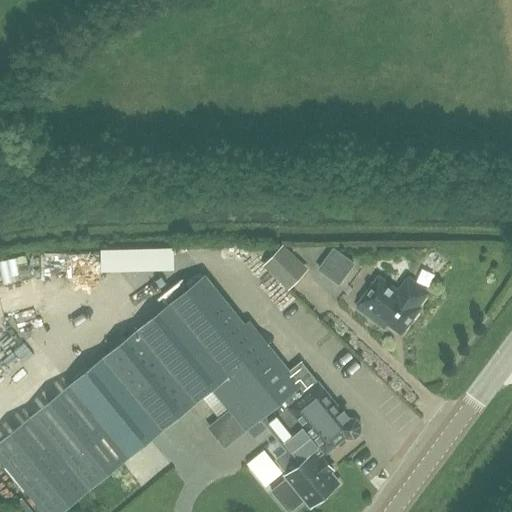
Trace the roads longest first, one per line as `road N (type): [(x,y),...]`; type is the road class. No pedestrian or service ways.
road 1 (track): [(0,247),(88,235),(511,234)]
road 2 (tertiary): [(393,511),(509,357)]
road 3 (unknown): [(431,462),(336,372)]
